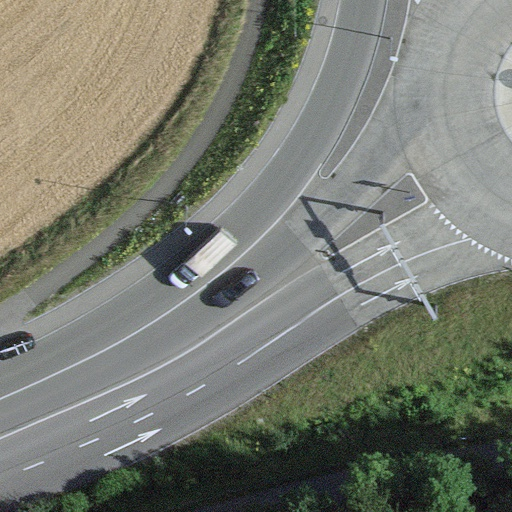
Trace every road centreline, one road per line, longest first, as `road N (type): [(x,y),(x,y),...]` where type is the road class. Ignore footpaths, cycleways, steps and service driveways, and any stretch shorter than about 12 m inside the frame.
road 1 (motorway): [(364,0),(342,78),(290,168),(229,238),(130,312),(0,379)]
road 2 (primary): [(269,296),(178,355),(0,434)]
road 3 (primary): [(441,92),(328,210),(269,296)]
road 4 (primary): [(269,296),(387,267),(511,214)]
road 5 (unclassified): [(284,511),(511,464)]
road 6 (primary): [(441,92),(446,130),(463,164),(511,205)]
